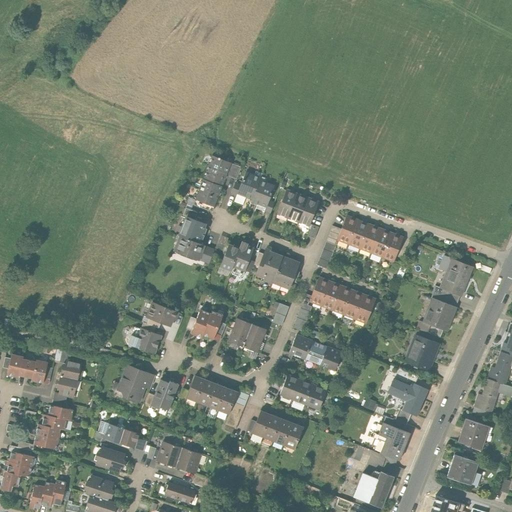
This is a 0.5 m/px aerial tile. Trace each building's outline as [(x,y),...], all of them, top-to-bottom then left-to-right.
[(221,184),(225,174),(229,163),(211,155),(202,177),(221,184)] [(241,167),(229,163),(225,174),(237,179),(241,167)] [(237,193),(252,199),(259,180),(261,178),(246,172),(241,185),(237,193)] [(194,199),(212,206),(221,184),(202,177),(194,199)] [(274,186),(259,180),(252,199),(251,202),(265,208),(268,200),(274,186)] [(236,196),(237,193),(241,185),(235,183),(231,194),(236,196)] [(277,214),(288,218),(297,196),(286,191),(277,214)] [(288,218),(298,223),(307,200),(297,196),(288,218)] [(274,202),(268,200),(265,208),(264,211),(270,213),(274,202)] [(318,204),(307,200),(298,223),(309,227),(318,204)] [(176,235),(178,235),(198,244),(206,224),(184,215),(176,235)] [(337,239),(348,243),(357,220),(346,216),(341,229),(337,239)] [(369,224),(357,220),(348,243),(360,247),(369,224)] [(360,247),(371,252),(380,229),(369,224),(360,247)] [(312,225),(307,236),(314,238),(318,228),(312,225)] [(332,226),(316,265),(325,269),(337,239),(341,229),(332,226)] [(371,252),(382,256),(391,233),(380,229),(371,252)] [(210,231),(204,246),(214,250),(220,235),(210,231)] [(403,238),(391,233),(382,256),(394,261),(403,238)] [(204,246),(198,244),(178,235),(172,250),(198,260),(204,246)] [(230,271),(232,267),(239,248),(228,244),(219,267),(230,271)] [(241,244),(239,248),(232,267),(244,271),(249,259),(253,249),(241,244)] [(214,250),(204,246),(198,260),(208,264),(214,250)] [(264,279),(273,283),(283,257),(269,251),(270,250),(266,249),(264,254),(258,270),(256,274),(265,277),(264,279)] [(252,268),(258,270),(264,254),(258,252),(255,262),(252,268)] [(472,267),(443,256),(438,268),(446,271),(439,287),(450,291),(460,295),(472,267)] [(300,263),(283,257),(273,283),(289,289),(295,276),(300,263)] [(250,274),(252,268),(255,262),(249,259),(244,271),(250,274)] [(308,301),(320,305),(329,282),(317,278),(310,296),(308,301)] [(340,287),(329,282),(320,305),(331,310),(340,287)] [(434,285),(432,292),(447,298),(450,291),(439,287),(434,285)] [(331,310),(342,314),(351,291),(340,287),(331,310)] [(342,314),(354,319),(363,296),(351,291),(342,314)] [(305,294),(292,327),(302,331),(311,307),(307,305),(308,301),(310,296),(305,294)] [(374,300),(363,296),(354,319),(365,323),(374,300)] [(455,307),(432,298),(422,321),(430,324),(446,331),(455,307)] [(178,312),(150,301),(144,316),(160,322),(169,326),(171,319),(174,320),(178,312)] [(288,307),(279,303),(271,322),(280,326),(288,307)] [(201,337),(202,335),(209,314),(198,309),(195,318),(191,330),(190,333),(201,337)] [(211,311),(209,314),(202,335),(218,341),(221,335),(216,333),(222,315),(211,311)] [(140,321),(142,322),(155,327),(157,328),(160,322),(144,316),(143,316),(140,321)] [(186,328),(191,330),(195,318),(190,317),(186,328)] [(236,318),(232,329),(247,335),(251,324),(236,318)] [(427,332),(430,324),(422,321),(419,320),(416,328),(427,332)] [(153,332),(155,327),(142,322),(140,327),(153,332)] [(251,324),(247,335),(261,341),(265,329),(251,324)] [(503,343),(500,352),(511,355),(511,326),(506,344),(503,343)] [(153,332),(140,327),(133,345),(154,354),(161,335),(153,332)] [(242,346),(247,335),(232,329),(228,341),(242,346)] [(439,344),(414,334),(404,361),(429,371),(439,344)] [(257,352),(261,341),(247,335),(242,346),(257,352)] [(290,353),(298,356),(304,340),(296,337),(290,353)] [(312,343),(304,340),(298,356),(306,359),(312,343)] [(327,349),(312,343),(306,359),(320,365),(327,349)] [(341,355),(327,349),(320,365),(335,371),(341,355)] [(61,363),(65,364),(66,359),(67,352),(57,350),(54,362),(61,363)] [(491,367),(487,379),(504,385),(511,365),(511,355),(500,352),(495,368),(491,367)] [(18,377),(19,375),(22,359),(23,356),(12,354),(11,358),(8,369),(7,374),(18,377)] [(3,368),(8,369),(11,358),(5,357),(3,368)] [(19,375),(32,378),(36,362),(22,359),(19,375)] [(36,359),(36,362),(32,378),(32,380),(43,383),(46,367),(47,362),(36,359)] [(61,372),(60,377),(76,380),(80,362),(66,359),(65,364),(61,363),(60,372),(61,372)] [(154,375),(125,364),(115,390),(119,392),(121,397),(138,403),(144,387),(149,389),(154,375)] [(52,368),(46,367),(43,383),(49,384),(52,368)] [(185,397),(196,401),(204,380),(193,376),(185,397)] [(72,398),(76,380),(60,377),(58,377),(56,390),(59,390),(58,393),(58,395),(66,397),(72,398)] [(387,391),(392,379),(386,377),(381,389),(387,391)] [(300,383),(287,378),(280,395),(293,400),(300,383)] [(427,389),(413,384),(412,387),(393,379),(387,393),(406,401),(402,410),(410,414),(415,416),(427,389)] [(511,387),(504,385),(487,379),(481,395),(477,394),(473,407),(491,412),(497,393),(511,397),(511,387)] [(158,409),(158,407),(168,383),(160,380),(154,396),(150,406),(158,409)] [(215,384),(204,380),(196,401),(207,405),(215,384)] [(168,381),(168,383),(158,407),(168,411),(172,400),(178,385),(168,381)] [(293,400),(306,405),(313,388),(300,383),(293,400)] [(207,405),(217,409),(226,388),(215,384),(207,405)] [(237,392),(226,388),(217,409),(228,414),(237,392)] [(325,392),(313,388),(306,405),(319,410),(325,392)] [(237,391),(237,392),(228,414),(224,424),(235,428),(248,395),(237,391)] [(65,403),(66,397),(58,395),(58,393),(53,393),(51,406),(65,409),(66,403),(65,403)] [(145,404),(150,406),(154,396),(148,393),(145,404)] [(366,398),(362,406),(376,412),(379,405),(375,403),(375,402),(366,398)] [(177,402),(172,400),(168,411),(173,413),(177,402)] [(48,405),(46,416),(65,420),(70,421),(72,410),(65,409),(51,406),(48,405)] [(395,421),(405,425),(410,414),(402,410),(400,409),(395,421)] [(35,413),(24,411),(23,416),(34,419),(35,413)] [(252,433),(262,437),(271,416),(260,412),(256,422),(252,433)] [(63,430),(65,420),(46,416),(42,415),(40,425),(59,429),(63,430)] [(371,415),(368,428),(379,431),(382,417),(371,415)] [(281,420),(271,416),(262,437),(273,441),(281,420)] [(465,419),(458,442),(480,449),(488,426),(465,419)] [(247,431),(252,433),(256,422),(251,420),(247,431)] [(273,441),(283,445),(291,424),(281,420),(273,441)] [(408,433),(382,423),(378,434),(385,437),(379,453),(381,454),(397,460),(408,433)] [(37,424),(35,435),(57,439),(59,429),(40,425),(37,424)] [(101,438),(117,443),(122,429),(108,424),(104,435),(102,435),(101,438)] [(302,428),(291,424),(283,445),(293,449),(302,428)] [(7,425),(5,432),(16,434),(18,427),(7,425)] [(139,434),(122,429),(117,443),(142,451),(145,441),(138,439),(139,434)] [(100,441),(101,438),(102,435),(102,434),(92,430),(89,438),(100,441)] [(55,450),(57,439),(35,435),(32,445),(33,445),(55,450)] [(155,460),(165,463),(171,445),(162,441),(155,460)] [(18,442),(17,448),(31,451),(32,451),(33,445),(32,445),(18,442)] [(181,448),(171,445),(165,463),(175,467),(181,448)] [(29,458),(31,451),(17,448),(9,446),(7,453),(10,453),(29,458)] [(95,465),(106,469),(111,450),(100,447),(98,453),(95,452),(92,462),(95,463),(95,465)] [(150,447),(147,458),(152,460),(156,449),(150,447)] [(175,467),(184,470),(191,451),(181,448),(175,467)] [(124,454),(111,450),(106,469),(118,473),(120,468),(122,469),(124,462),(121,461),(124,454)] [(200,454),(191,451),(184,470),(194,473),(200,454)] [(10,453),(8,463),(31,468),(33,458),(29,458),(10,453)] [(395,467),(397,460),(381,454),(389,465),(395,467)] [(454,455),(447,477),(469,484),(477,463),(454,455)] [(7,467),(5,473),(18,476),(24,477),(29,475),(31,468),(8,463),(4,462),(4,466),(7,467)] [(393,477),(380,472),(377,479),(361,473),(352,497),(381,508),(393,477)] [(16,488),(18,476),(5,473),(3,473),(0,484),(0,490),(8,492),(10,486),(16,488)] [(193,474),(191,483),(209,489),(212,480),(193,474)] [(92,496),(95,497),(101,479),(90,476),(88,483),(84,482),(82,490),(85,491),(84,494),(92,496)] [(112,482),(101,479),(95,497),(103,500),(106,501),(107,498),(110,499),(113,491),(109,490),(112,482)] [(507,493),(509,489),(511,482),(500,479),(497,490),(507,493)] [(56,482),(55,485),(51,504),(60,505),(65,484),(56,482)] [(173,498),(177,500),(181,486),(168,482),(164,495),(166,496),(173,498)] [(50,507),(51,504),(55,485),(44,483),(43,488),(39,505),(50,507)] [(39,508),(39,505),(43,488),(34,486),(29,508),(33,509),(33,507),(39,508)] [(194,491),(181,486),(177,500),(190,504),(194,491)] [(86,511),(99,511),(103,500),(95,497),(92,496),(91,500),(88,499),(85,506),(88,507),(86,511)] [(461,511),(464,505),(435,496),(434,497),(436,497),(432,509),(431,508),(429,511),(446,511),(447,510),(454,511),(461,511)] [(18,510),(20,501),(13,499),(11,508),(18,510)] [(106,501),(103,500),(99,511),(113,511),(115,507),(112,506),(113,503),(106,501)] [(156,505),(151,503),(148,510),(153,511),(156,505)]
